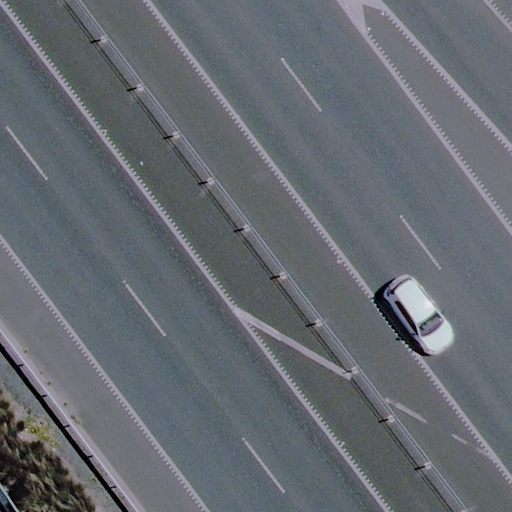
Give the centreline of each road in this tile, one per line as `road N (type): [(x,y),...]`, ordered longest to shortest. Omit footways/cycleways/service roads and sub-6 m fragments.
road 1 (motorway): [(299,511),(0,116)]
road 2 (motorway): [(226,0),(511,368)]
road 3 (motorway): [(413,0),(511,105)]
